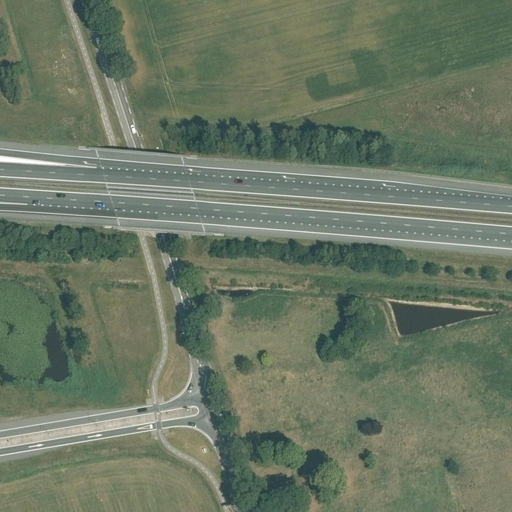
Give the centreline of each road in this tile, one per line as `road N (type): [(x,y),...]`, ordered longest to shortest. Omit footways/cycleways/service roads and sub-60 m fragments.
road 1 (motorway): [(27,197),(511,236)]
road 2 (motorway): [(511,208),(95,175)]
road 3 (primary): [(210,399),(88,0)]
road 4 (motorway): [(0,451),(215,416)]
road 5 (motorway): [(210,399),(0,434)]
